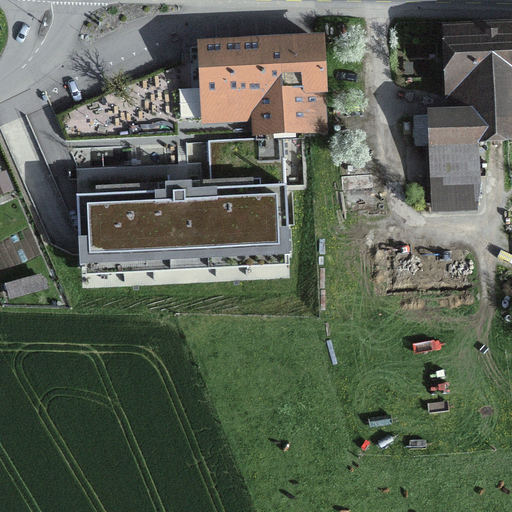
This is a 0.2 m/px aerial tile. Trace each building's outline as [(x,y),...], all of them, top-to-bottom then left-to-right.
[(511,31),(451,34),(454,115),(431,116),(435,201),(475,199),(475,136),(511,134),(511,125),(510,76),(511,75),(511,31)] [(257,139),(284,137),(287,137),(286,128),(324,126),(319,40),(202,46),(206,120),(256,117),(257,139)] [(210,182),(259,179),(260,187),(190,190),(190,207),(169,208),(168,191),(76,196),(80,266),(290,255),(286,185),(285,185),(284,137),(257,139),(208,142),(210,182)] [(0,193),(10,189),(3,173),(0,174),(0,193)] [(372,174),(341,177),(342,191),(374,188),(372,174)] [(465,245),(381,248),(382,289),(467,286),(465,245)] [(9,284),(12,296),(43,288),(40,276),(9,284)]
